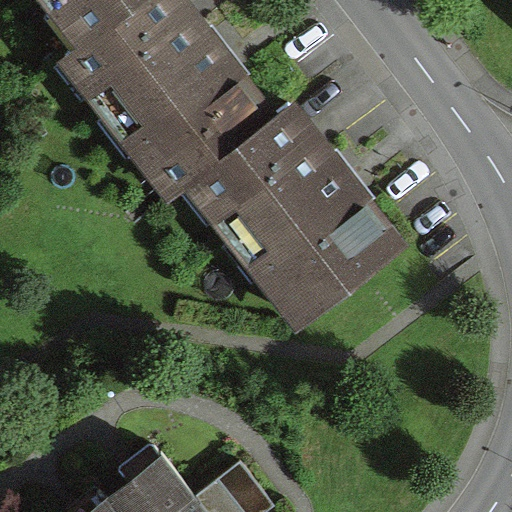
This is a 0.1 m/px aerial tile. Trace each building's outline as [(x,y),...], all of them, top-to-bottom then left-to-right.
[(40,0),(77,47),(136,0),(40,0)] [(136,0),(77,47),(55,64),(166,205),(183,191),(280,116),(188,0),(136,0)] [(280,116),(183,191),(296,334),(408,246),(296,103),(280,116)] [(207,511),(165,457),(107,502),(114,511),(207,511)] [(114,511),(107,502),(94,511),(114,511)]
